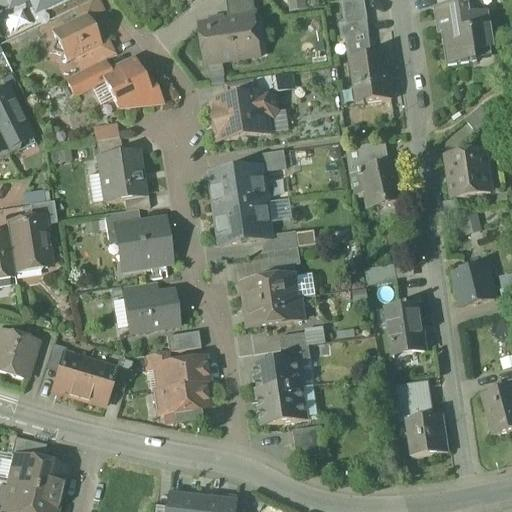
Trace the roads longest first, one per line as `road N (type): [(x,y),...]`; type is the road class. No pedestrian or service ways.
road 1 (residential): [(471,501),(399,0)]
road 2 (residential): [(230,467),(234,419),(219,317),(197,286),(175,134),(188,94),(141,35)]
road 3 (residential): [(95,437),(230,467)]
road 4 (residential): [(230,467),(358,511)]
